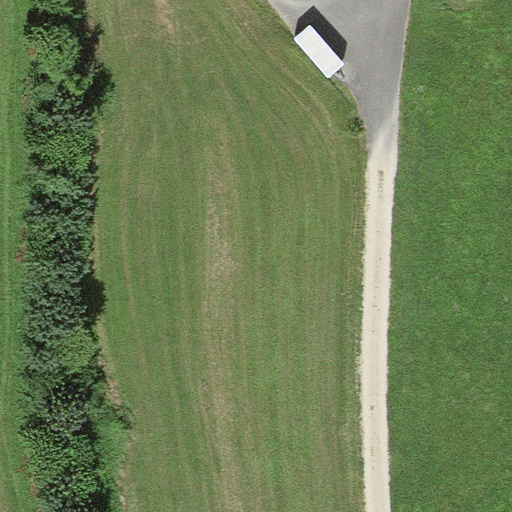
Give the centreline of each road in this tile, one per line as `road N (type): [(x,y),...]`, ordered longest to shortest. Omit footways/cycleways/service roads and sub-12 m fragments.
road 1 (track): [(381,141),(372,323),(379,511)]
road 2 (track): [(380,79),(289,0)]
